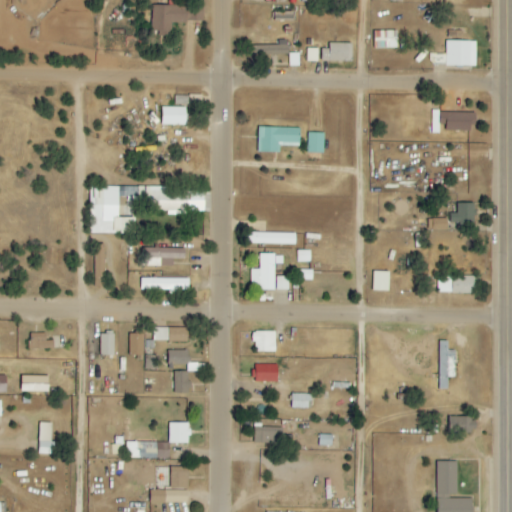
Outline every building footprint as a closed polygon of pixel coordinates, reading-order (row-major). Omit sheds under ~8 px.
[(203,22),(203,7),(152,6),(152,36),(171,36),(171,22),(203,22)] [(373,32),(373,49),(397,49),(397,31),(373,32)] [(476,42),(446,41),(445,67),(476,67),(476,42)] [(329,49),(321,49),(321,60),(352,61),(352,44),(329,43),(329,49)] [(250,46),(250,57),(288,56),(288,45),(250,46)] [(317,62),(318,49),(306,49),(306,62),(317,62)] [(185,108),(161,108),(162,126),(186,125),(185,108)] [(300,129),(258,128),(257,153),(279,154),(280,147),(299,147),(300,129)] [(323,154),(324,134),(307,133),(307,154),(323,154)] [(89,234),(134,234),(134,218),(118,218),(118,201),(151,201),(151,212),(168,212),(168,214),(204,214),(204,191),(166,191),(166,187),(89,187),(89,234)] [(475,223),(474,203),(456,204),(457,214),(450,214),(450,224),(475,223)] [(447,219),(431,219),(431,230),(447,230),(447,219)] [(295,245),(295,234),(247,233),(247,244),(295,245)] [(104,245),(94,245),(95,288),(104,288),(104,245)] [(184,259),(185,249),(142,248),(142,266),(173,267),(173,259),(184,259)] [(250,270),(250,286),(259,286),(259,291),(274,291),(274,264),(283,264),(283,255),(259,255),(259,270),(250,270)] [(390,272),(373,272),(372,291),(389,292),(390,272)] [(438,276),(437,293),(478,294),(478,277),(438,276)] [(140,291),(175,291),(188,291),(188,279),(140,279),(140,291)] [(401,293),(401,279),(391,279),(390,292),(401,293)] [(153,341),(187,342),(188,328),(153,327),(153,341)] [(275,352),(275,331),(253,331),(253,352),(275,352)] [(45,333),(30,333),(30,349),(53,349),(53,341),(46,341),(45,333)] [(100,355),(114,355),(114,333),(100,334),(100,355)] [(143,355),(143,333),(128,334),(129,355),(143,355)] [(455,378),(455,351),(448,350),(448,341),(439,341),(438,389),(447,389),(447,377),(455,378)] [(188,351),(168,351),(168,364),(188,364),(188,351)] [(277,364),(253,365),(253,382),(277,382),(277,364)] [(188,372),(174,371),(174,393),(188,393),(188,372)] [(48,392),(48,376),(21,376),(21,392),(48,392)] [(311,409),(311,394),(291,394),(291,408),(311,409)] [(449,432),(477,432),(476,411),(461,411),(461,416),(449,416),(449,432)] [(53,422),(39,422),(38,454),(52,454),(53,422)] [(167,444),(187,444),(187,423),(167,423),(167,444)] [(169,458),(169,443),(126,442),(126,458),(169,458)] [(457,461),(436,462),(436,496),(457,495),(457,461)] [(168,489),(186,489),(186,467),(168,467),(168,489)] [(471,511),(472,499),(437,498),(437,511),(471,511)]
